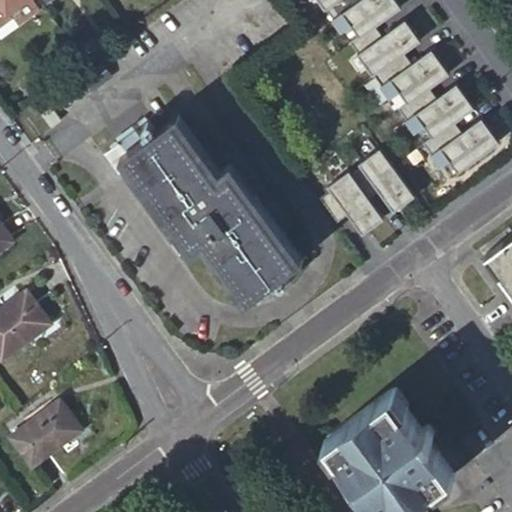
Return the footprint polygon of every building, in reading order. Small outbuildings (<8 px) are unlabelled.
[(26,0),(0,0),(0,26),(13,17),(9,12),(26,0)] [(400,0),(359,0),(350,7),(369,33),(405,7),(400,0)] [(405,7),(369,33),(388,60),(424,33),(405,7)] [(407,86),(443,59),(424,33),(388,60),(407,86)] [(480,96),(454,115),(481,151),(508,131),(480,96)] [(46,98),(37,105),(52,126),(62,119),(46,98)] [(252,295),(276,276),(300,259),(232,167),(220,176),(176,115),(126,151),(195,243),(207,235),(251,296),(252,295)] [(454,115),(428,135),(455,170),(481,151),(454,115)] [(428,135),(402,154),(429,189),(455,170),(428,135)] [(336,168),(343,177),(367,159),(358,147),(337,163),(336,168)] [(393,194),(403,208),(429,189),(402,154),(377,172),(384,182),(393,194)] [(343,177),(369,213),(393,194),(384,182),(377,172),(367,159),(343,177)] [(320,194),(346,230),(369,213),(343,177),(320,194)] [(0,218),(0,248),(15,238),(0,218)] [(511,234),(488,253),(511,285),(511,234)] [(28,288),(0,308),(0,352),(3,357),(52,321),(28,288)] [(393,387),(329,434),(386,511),(431,511),(418,494),(453,468),(393,387)] [(61,397),(11,435),(32,464),(83,427),(61,397)]
